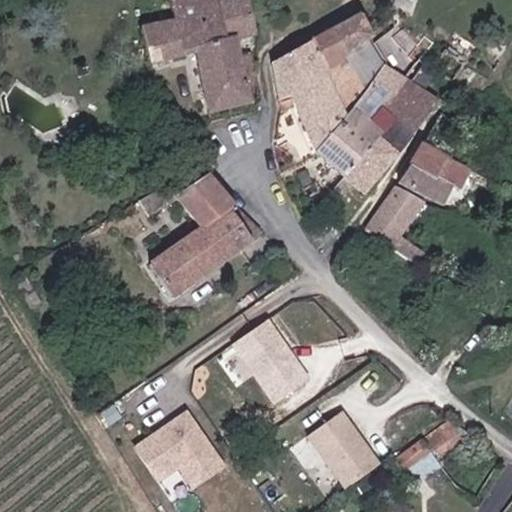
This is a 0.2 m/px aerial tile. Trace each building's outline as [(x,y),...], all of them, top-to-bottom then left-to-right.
[(169,0),(174,20),(139,27),(146,63),(195,53),(207,111),(249,103),(235,38),(251,35),(244,0),(221,0),(220,0),(169,0)] [(361,12),(310,42),(324,71),(348,58),(365,90),(389,66),(370,40),(374,40),(361,12)] [(298,108),(318,148),(351,108),(368,127),(383,109),(409,80),(389,66),(365,90),(348,58),(324,71),(310,42),(272,63),(278,103),(293,97),(298,108)] [(68,54),(55,58),(59,70),(72,66),(68,54)] [(441,76),(451,84),(464,67),(447,54),(437,67),(444,72),(441,76)] [(437,67),(434,70),(441,76),(444,72),(437,67)] [(383,109),(413,134),(439,100),(409,80),(383,109)] [(318,148),(345,175),(378,136),(368,127),(351,108),(318,148)] [(378,136),(397,154),(413,134),(383,109),(368,127),(378,136)] [(345,175),(362,193),(397,154),(378,136),(345,175)] [(458,191),(467,168),(448,160),(422,144),(399,181),(441,205),(451,187),(458,191)] [(235,206),(205,175),(172,199),(196,230),(230,210),(235,206)] [(396,185),(370,226),(398,244),(424,203),(396,185)] [(196,230),(146,262),(169,300),(251,240),(230,210),(196,230)] [(230,343),(272,406),(312,379),(269,316),(230,343)] [(155,484),(176,470),(190,490),(227,465),(187,407),(129,447),(155,484)] [(339,408),(303,438),(345,489),(382,459),(339,408)] [(478,442),(453,420),(425,440),(445,466),(478,442)] [(421,444),(396,462),(406,475),(430,456),(421,444)] [(430,456),(406,475),(415,487),(440,468),(430,456)]
